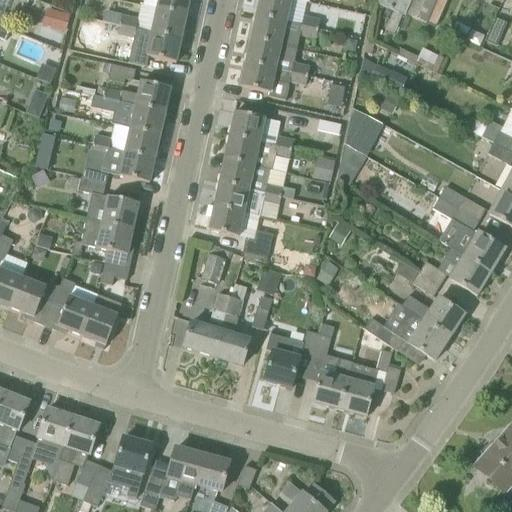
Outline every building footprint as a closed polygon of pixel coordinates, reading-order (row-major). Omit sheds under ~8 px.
[(144,0),(143,7),(157,10),(187,17),(187,15),(190,0),(144,0)] [(260,0),(256,18),(286,24),(292,1),(289,0),(260,0)] [(376,0),(375,4),(386,9),(402,16),(405,17),(412,0),(376,0)] [(414,0),(407,16),(428,25),(428,23),(437,26),(447,0),(414,0)] [(122,17),(120,26),(136,30),(152,33),(182,40),(183,36),(187,17),(157,10),(143,7),(141,6),(138,20),(122,17)] [(393,35),(402,16),(386,9),(382,19),(390,21),(385,31),(393,35)] [(59,14),(54,31),(66,34),(71,17),(59,14)] [(255,23),(251,41),(281,48),(286,24),(256,18),(255,23)] [(319,31),(321,22),(304,18),(302,28),(319,31)] [(497,48),(507,25),(494,20),(485,43),(497,48)] [(461,41),(471,28),(460,21),(451,34),(461,41)] [(0,38),(6,41),(10,30),(0,26),(0,38)] [(120,26),(118,36),(134,39),(136,30),(120,26)] [(302,28),(300,37),(317,41),(319,31),(302,28)] [(152,33),(146,58),(176,65),(182,40),(152,33)] [(346,39),(343,51),(355,54),(358,42),(346,39)] [(281,48),(251,41),(246,64),(292,75),(308,78),(310,69),(294,65),(297,55),(297,51),(281,48)] [(397,56),(431,72),(438,58),(422,50),(418,59),(400,50),(397,56)] [(286,103),(290,86),(290,84),(305,87),(308,78),(292,75),(246,64),(241,88),(269,95),(268,99),(286,103)] [(377,66),(371,79),(384,86),(391,73),(377,66)] [(133,82),(136,72),(112,67),(109,82),(124,85),(125,81),(133,82)] [(46,68),(41,81),(52,85),(57,72),(46,68)] [(106,90),(104,100),(120,104),(136,106),(135,107),(166,113),(171,90),(141,83),(138,96),(106,90)] [(329,101),(345,103),(347,89),(331,86),(329,101)] [(393,116),(400,102),(383,93),(375,107),(393,116)] [(59,112),(75,116),(77,104),(62,100),(59,112)] [(30,106),(26,115),(39,120),(43,112),(30,106)] [(130,130),(160,137),(166,113),(135,107),(130,130)] [(230,138),(292,152),(294,143),(278,139),(281,125),(265,120),(235,114),(230,138)] [(339,136),(341,127),(320,122),(318,131),(339,136)] [(363,139),(382,147),(389,131),(371,122),(363,139)] [(486,130),(482,138),(493,144),(511,153),(511,140),(499,134),(502,129),(490,123),(486,130)] [(112,141),(110,151),(125,154),(155,161),(160,137),(130,130),(130,131),(115,128),(112,141)] [(112,141),(95,137),(92,147),(110,151),(112,141)] [(290,161),(292,152),(230,138),(225,161),(270,172),(272,172),(275,158),(290,161)] [(510,167),(511,162),(511,153),(493,144),(488,156),(510,167)] [(90,156),(108,160),(110,151),(92,147),(91,153),(90,156)] [(152,174),(155,161),(125,154),(110,151),(108,160),(90,156),(91,153),(88,152),(84,170),(104,175),(150,185),(152,174)] [(38,153),(34,169),(48,172),(52,156),(38,153)] [(312,179),(331,184),(336,163),(317,159),(312,179)] [(224,166),(219,185),(249,192),(281,199),(284,189),(269,186),(267,186),(270,172),(225,161),(224,166)] [(349,187),(358,174),(341,164),(337,182),(349,187)] [(511,174),(503,192),(511,196),(511,174)] [(69,191),(78,192),(80,181),(72,179),(69,191)] [(105,186),(81,180),(80,181),(78,192),(93,196),(103,198),(105,186)] [(219,185),(214,208),(244,215),(260,218),(263,203),(280,207),(280,205),(281,199),(249,192),(219,185)] [(284,189),(281,199),(293,201),(295,192),(284,189)] [(442,201),(480,222),(486,212),(445,189),(439,200),(442,201)] [(511,228),(511,196),(503,192),(489,216),(511,228)] [(108,199),(103,198),(93,196),(87,220),(133,231),(139,206),(116,201),(108,199)] [(439,200),(433,211),(436,212),(451,221),(464,228),(452,249),(492,273),(506,251),(479,235),(478,234),(477,235),(473,233),(480,222),(442,201),(439,200)] [(239,239),(244,215),(214,208),(209,232),(239,239)] [(29,212),(27,218),(30,223),(35,225),(40,223),(42,217),(39,211),(34,210),(29,212)] [(87,220),(82,244),(81,246),(82,247),(96,250),(108,253),(106,265),(130,270),(132,259),(133,255),(128,254),(133,231),(87,220)] [(338,226),(329,239),(341,247),(350,234),(338,226)] [(246,240),(243,256),(268,261),(272,240),(273,237),(256,233),(254,242),(246,240)] [(35,247),(50,252),(53,240),(39,235),(35,247)] [(13,242),(2,237),(0,240),(0,262),(3,263),(13,242)] [(81,254),(82,247),(81,246),(82,244),(75,243),(72,257),(78,258),(79,253),(81,254)] [(35,249),(31,260),(37,262),(43,264),(46,253),(35,249)] [(451,250),(445,261),(457,268),(450,279),(452,280),(450,282),(477,298),(492,273),(452,249),(451,250)] [(209,257),(202,281),(218,286),(226,262),(209,257)] [(67,270),(70,261),(64,259),(61,268),(67,270)] [(100,276),(102,266),(91,264),(90,269),(94,275),(100,276)] [(426,264),(420,274),(441,287),(447,277),(438,272),(426,264)] [(106,265),(103,277),(101,284),(112,286),(113,279),(127,282),(130,270),(106,265)] [(337,271),(327,265),(317,281),(327,287),(337,271)] [(305,271),(304,277),(314,279),(315,269),(310,268),(305,271)] [(0,270),(0,305),(10,309),(22,279),(0,270)] [(257,293),(274,298),(281,276),(264,271),(257,293)] [(441,287),(420,274),(413,285),(434,299),(441,287)] [(22,279),(10,309),(26,316),(32,318),(30,323),(31,323),(44,328),(53,306),(42,301),(45,290),(46,288),(22,279)] [(63,281),(60,289),(44,328),(58,334),(60,329),(81,338),(93,308),(71,299),(75,286),(63,281)] [(231,300),(212,358),(242,368),(249,341),(234,337),(235,332),(244,304),(243,304),(247,290),(234,286),(230,300),(231,300)] [(184,350),(212,358),(231,300),(218,296),(208,329),(192,324),(184,350)] [(93,308),(81,338),(106,347),(118,318),(117,318),(122,306),(97,297),(93,308)] [(251,328),(263,332),(273,302),(261,298),(251,328)] [(408,298),(401,308),(410,314),(450,340),(465,317),(440,300),(431,313),(408,298)] [(371,321),(364,331),(392,349),(397,353),(404,343),(426,357),(435,363),(447,345),(450,340),(419,319),(410,314),(395,336),(383,329),(371,321)] [(392,349),(364,331),(361,330),(357,344),(382,352),(377,372),(379,373),(386,374),(387,368),(392,349)] [(291,390),(300,360),(301,356),(312,360),(319,337),(306,333),(303,346),(270,336),(266,350),(273,353),(264,383),(291,390)] [(319,337),(312,360),(324,364),(326,357),(331,340),(319,337)] [(339,361),(334,378),(321,375),(313,404),(339,412),(350,372),(352,364),(339,361)] [(394,395),(401,372),(387,368),(386,374),(379,373),(377,379),(374,390),(394,395)] [(350,372),(339,412),(366,419),(374,390),(377,379),(350,372)] [(0,447),(9,451),(6,460),(17,465),(26,442),(14,437),(16,433),(18,434),(30,404),(26,403),(13,398),(4,394),(0,404),(0,447)] [(2,509),(10,511),(15,511),(25,487),(23,486),(33,459),(34,456),(58,464),(73,419),(47,411),(37,441),(39,441),(37,445),(26,442),(17,465),(5,498),(6,498),(2,509)] [(57,467),(53,483),(58,485),(67,488),(74,467),(71,466),(75,453),(88,457),(90,458),(99,428),(73,419),(58,464),(57,466),(57,467)] [(476,468),(502,492),(505,494),(511,485),(511,430),(510,430),(476,468)] [(138,494),(150,455),(152,447),(123,439),(116,467),(114,467),(111,474),(98,468),(89,490),(79,511),(86,511),(89,506),(97,510),(108,484),(115,486),(126,490),(129,491),(127,498),(137,500),(138,494)] [(168,479),(162,488),(177,493),(176,498),(189,502),(191,502),(195,487),(203,458),(176,450),(168,479)] [(203,458),(195,487),(222,494),(222,491),(230,465),(203,458)] [(83,469),(77,485),(88,489),(89,490),(98,468),(86,464),(85,463),(83,469)] [(245,468),(237,488),(248,492),(256,472),(245,468)] [(294,506),(289,511),(326,511),(334,504),(315,488),(307,497),(290,483),(280,494),(294,506)] [(159,499),(162,488),(147,484),(140,508),(152,511),(155,511),(159,500),(159,499)] [(39,511),(40,510),(20,502),(16,511),(39,511)]
